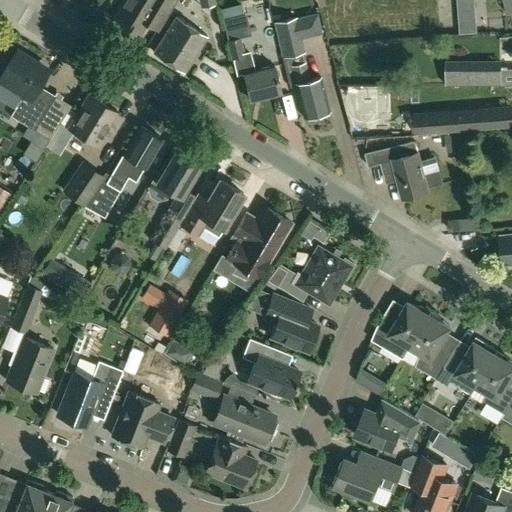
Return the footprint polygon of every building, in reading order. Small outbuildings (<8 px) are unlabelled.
[(122,0),(112,19),(138,34),(146,21),(158,28),(174,0),(122,0)] [(296,17),(274,22),(282,56),(304,51),(301,39),(322,33),(317,12),(296,17)] [(246,13),(222,19),(236,75),(243,74),(250,99),(280,91),(274,65),(255,70),(250,50),(243,52),(239,38),(252,35),(246,13)] [(183,71),(206,34),(175,15),(152,51),(183,71)] [(49,139),(70,105),(37,85),(47,69),(16,50),(0,76),(0,77),(24,92),(10,115),(49,139)] [(511,84),(511,52),(500,55),(500,69),(470,69),(470,83),(511,84)] [(303,116),(329,109),(320,76),(309,79),(304,61),(284,67),(290,87),(295,85),(303,116)] [(122,117),(117,114),(118,112),(87,94),(68,125),(99,144),(107,130),(112,134),(122,117)] [(430,129),(498,124),(497,108),(429,113),(430,129)] [(134,179),(142,166),(144,167),(161,138),(139,125),(105,182),(118,189),(126,174),(134,179)] [(403,196),(429,190),(416,141),(366,154),(370,166),(382,163),(385,174),(396,171),(403,196)] [(180,196),(200,162),(177,147),(157,180),(153,178),(148,187),(150,194),(157,198),(164,196),(169,189),(180,196)] [(61,192),(84,206),(103,175),(79,161),(61,192)] [(244,193),(219,178),(207,198),(197,192),(183,216),(179,222),(197,233),(201,226),(218,236),(244,193)] [(0,181),(0,209),(15,195),(1,180),(0,181)] [(263,256),(268,259),(291,221),(266,206),(258,219),(245,212),(233,233),(238,236),(225,257),(253,273),(263,256)] [(164,247),(179,222),(183,216),(169,208),(151,239),(164,247)] [(503,263),(505,263),(507,267),(511,266),(511,234),(501,235),(503,263)] [(342,260),(318,247),(302,273),(297,270),(291,279),(327,301),(343,275),(346,277),(354,263),(344,257),(342,260)] [(87,282),(52,260),(43,275),(78,298),(87,282)] [(277,285),(286,270),(278,265),(267,279),(277,285)] [(25,331),(44,284),(30,275),(10,325),(25,331)] [(185,301),(168,291),(148,325),(165,335),(185,301)] [(308,320),(313,309),(273,293),(264,315),(276,319),(270,335),(308,349),(318,324),(308,320)] [(371,339),(388,349),(403,358),(410,345),(429,313),(408,300),(397,319),(385,312),(377,325),(371,339)] [(415,365),(436,377),(450,354),(437,347),(450,325),(429,313),(410,345),(420,351),(415,365)] [(100,338),(115,342),(119,328),(104,323),(100,338)] [(36,392),(53,348),(23,336),(5,380),(36,392)] [(247,380),(289,396),(299,370),(269,358),(273,347),(249,337),(241,356),(255,361),(247,380)] [(455,372),(476,384),(496,352),(474,340),(462,360),(451,353),(450,354),(436,377),(436,378),(448,385),(455,372)] [(483,400),(504,412),(511,398),(511,387),(505,384),(511,372),(511,361),(496,352),(476,384),(488,391),(483,400)] [(90,378),(74,372),(58,414),(86,425),(97,395),(110,400),(122,369),(98,360),(90,378)] [(215,400),(222,381),(196,370),(189,389),(215,400)] [(128,391),(111,435),(142,446),(146,435),(164,442),(173,417),(156,411),(159,403),(128,391)] [(228,427),(224,436),(234,440),(240,442),(244,433),(263,440),(264,437),(270,439),(277,420),(272,418),(273,414),(224,395),(214,421),(228,427)] [(411,438),(419,418),(397,405),(391,418),(365,408),(355,434),(392,449),(398,432),(411,438)] [(168,448),(182,454),(194,424),(179,418),(168,448)] [(216,443),(205,471),(244,487),(255,459),(244,455),(248,445),(240,442),(234,440),(224,436),(220,434),(216,444),(216,443)] [(462,463),(474,467),(478,455),(467,450),(462,463)] [(357,462),(345,458),(335,484),(371,498),(377,484),(393,490),(402,467),(361,451),(357,462)] [(445,511),(456,484),(441,478),(447,464),(422,455),(411,483),(423,488),(413,511),(445,511)] [(42,488),(43,485),(27,478),(18,502),(3,496),(0,504),(0,511),(40,511),(48,491),(42,488)] [(511,511),(511,489),(501,486),(496,501),(474,492),(466,511),(511,511)] [(66,511),(73,496),(56,490),(55,493),(48,491),(40,511),(66,511)]
